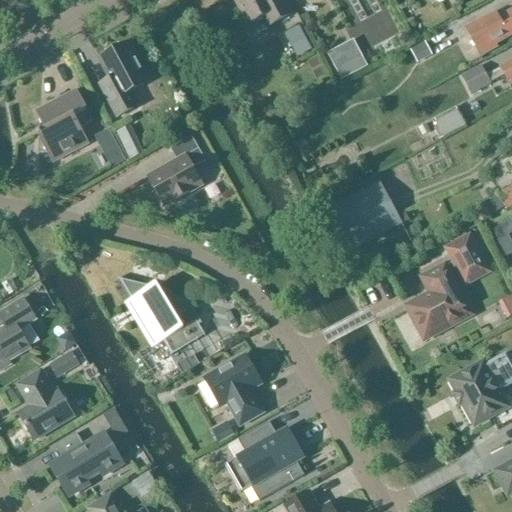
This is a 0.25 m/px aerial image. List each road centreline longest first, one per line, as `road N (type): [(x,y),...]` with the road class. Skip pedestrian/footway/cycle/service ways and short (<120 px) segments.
road 1 (residential): [(387,511),(287,338),(255,298),(182,253),(0,205)]
road 2 (residential): [(0,56),(107,0)]
